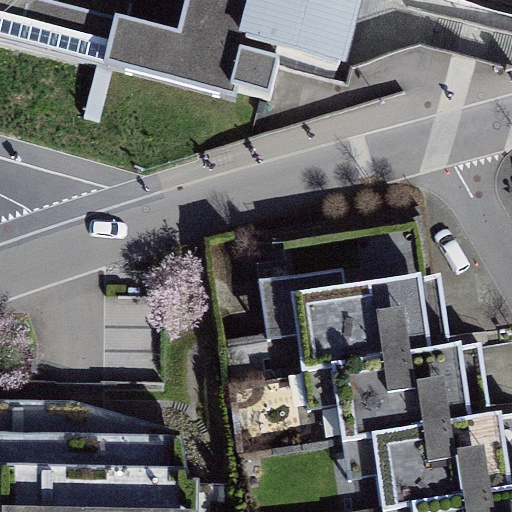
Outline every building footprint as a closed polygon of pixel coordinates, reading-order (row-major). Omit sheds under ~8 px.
[(187,32),(61,0),(0,0),(0,32),(274,102),(285,57),(187,32)] [(195,0),(187,32),(285,57),(349,73),(367,0),(195,0)] [(307,362),(341,358),(439,344),(429,269),(297,287),(307,362)] [(468,340),(439,344),(341,358),(351,432),(383,427),(478,415),(468,340)] [(0,389),(0,511),(217,511),(219,440),(86,392),(0,389)] [(511,426),(510,410),(478,415),(383,427),(393,501),(423,497),(511,484),(511,426)] [(511,511),(511,484),(423,497),(425,511),(511,511)]
